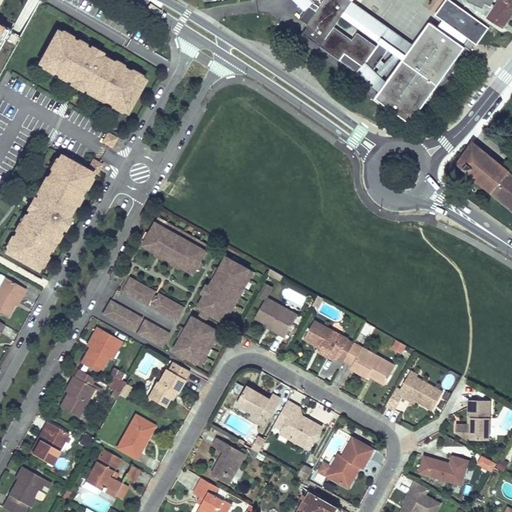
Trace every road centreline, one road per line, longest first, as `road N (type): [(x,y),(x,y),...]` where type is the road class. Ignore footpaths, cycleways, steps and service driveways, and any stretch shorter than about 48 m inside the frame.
road 1 (residential): [(148,511),(228,370),(248,359),(388,434),(393,459),(365,511)]
road 2 (residential): [(0,454),(146,185)]
road 3 (residential): [(127,173),(0,396)]
road 4 (tertiary): [(254,64),(352,142),(374,172)]
road 5 (tertiary): [(391,148),(254,64)]
road 6 (residential): [(200,30),(127,173)]
road 7 (residential): [(146,185),(228,47)]
road 8 (tertiary): [(403,199),(436,206),(511,247)]
